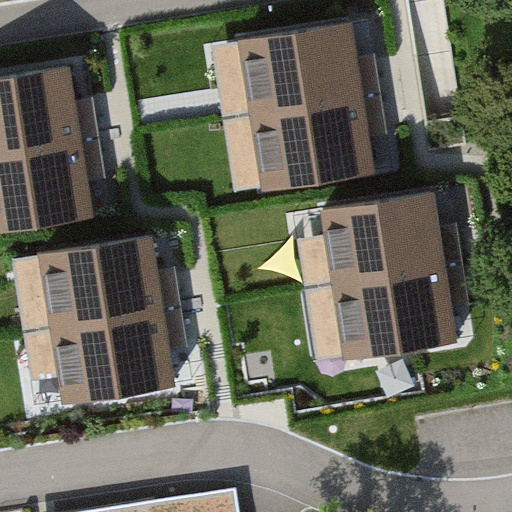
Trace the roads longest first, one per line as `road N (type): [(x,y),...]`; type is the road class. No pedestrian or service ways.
road 1 (residential): [(0,486),(198,453),(238,457),(413,510),(511,500)]
road 2 (residential): [(0,27),(169,0)]
